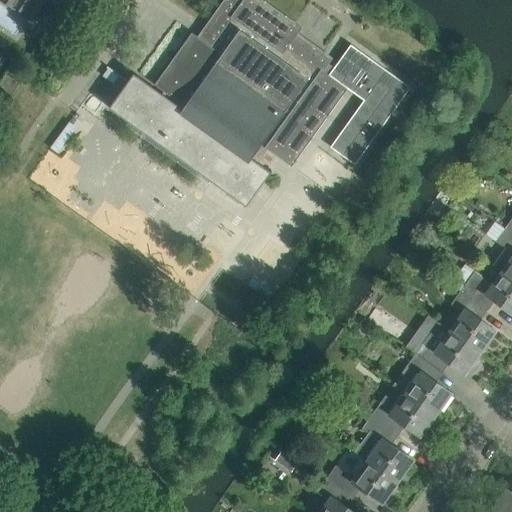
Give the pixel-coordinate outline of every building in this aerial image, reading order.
[(2,0),(3,0),(19,11),(20,10),(31,17),(42,0),(2,0)] [(107,66),(106,67),(108,68),(129,84),(113,106),(214,179),(212,182),(246,206),(271,171),(257,161),(266,148),(291,166),(347,88),(364,100),(330,146),(356,165),(411,88),(352,45),(335,69),(327,64),(327,63),(331,58),(297,34),(302,27),(263,0),(242,0),(240,3),(238,2),(238,1),(236,0),(225,0),(207,27),(206,28),(209,30),(202,39),(192,32),(154,84),(165,92),(163,94),(158,102),(107,66)] [(6,73),(0,82),(0,84),(13,93),(20,82),(6,73)] [(511,233),(505,228),(495,241),(505,248),(492,267),(500,272),(511,280),(511,233)] [(511,313),(511,280),(500,272),(492,284),(474,271),(460,291),(482,306),(489,297),(511,313)] [(475,315),(482,306),(460,291),(451,303),(462,311),(449,329),(481,352),(496,330),(475,315)] [(465,374),(481,352),(449,329),(428,315),(406,346),(416,353),(438,368),(444,359),(465,374)] [(431,378),(438,368),(416,353),(393,384),(404,392),(436,414),(452,393),(431,378)] [(436,414),(404,392),(393,384),(371,415),(393,431),(399,422),(420,436),(422,434),(427,438),(439,422),(433,418),(436,414)] [(386,440),(393,431),(371,415),(362,429),(368,433),(355,451),(367,459),(398,482),(400,478),(405,482),(417,466),(412,462),(413,460),(386,440)] [(298,462),(281,451),(274,461),(291,473),(298,462)] [(382,503),(398,482),(367,459),(354,478),(336,465),(326,478),(348,493),(355,484),(382,503)] [(354,511),(341,503),(348,493),(326,478),(317,491),(327,499),(317,511),(354,511)] [(511,511),(511,493),(506,489),(490,510),(492,511),(511,511)]
